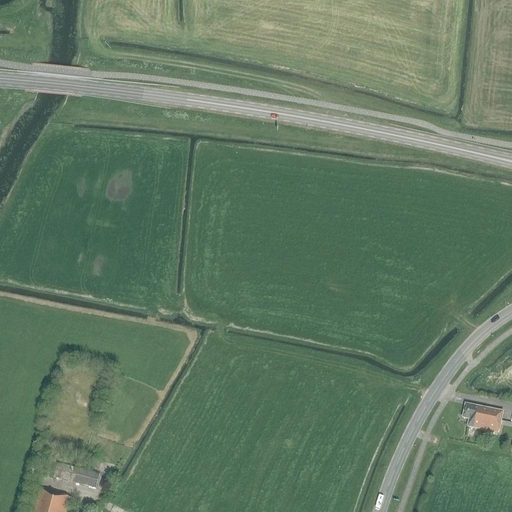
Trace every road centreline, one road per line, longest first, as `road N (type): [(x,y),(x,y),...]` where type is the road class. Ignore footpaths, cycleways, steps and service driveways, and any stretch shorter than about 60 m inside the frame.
road 1 (primary): [(0,79),(302,116),(501,159)]
road 2 (secondary): [(379,511),(440,383),(473,341),(511,312)]
